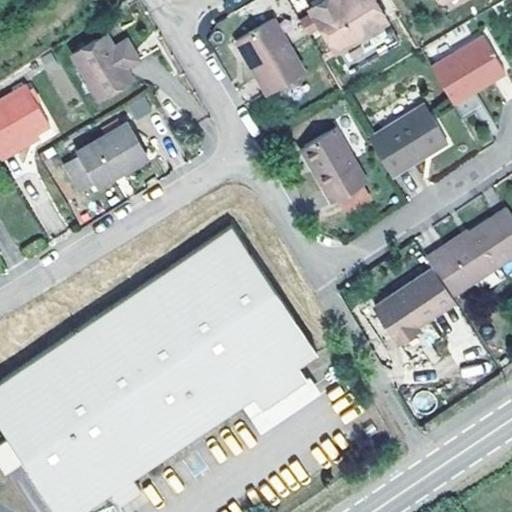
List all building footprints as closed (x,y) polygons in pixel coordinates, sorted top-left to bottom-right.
[(318,0),(310,5),(312,9),(320,23),(346,68),(398,37),(376,0),(318,0)] [(320,23),(312,9),(299,16),(307,30),(320,23)] [(237,36),(267,88),(304,65),(273,14),(237,36)] [(127,24),(78,52),(103,95),(152,67),(145,55),(159,47),(147,27),(133,34),(127,24)] [(480,31),(429,62),(451,99),(502,67),(480,31)] [(16,139),(42,124),(53,118),(31,80),(0,98),(0,148),(3,154),(19,145),(16,139)] [(141,94),(126,106),(136,119),(151,108),(141,94)] [(424,99),(367,134),(390,173),(427,150),(446,138),(424,99)] [(82,147),(102,182),(152,153),(131,118),(82,147)] [(16,139),(19,145),(45,130),(42,124),(16,139)] [(334,125),(304,142),(312,157),(306,161),(309,167),(327,199),(333,196),(359,181),(364,178),(334,125)] [(297,146),(306,161),(312,157),(304,142),(297,146)] [(359,181),(333,196),(341,210),(367,195),(359,181)] [(511,211),(507,204),(475,226),(497,262),(511,252),(511,211)] [(497,262),(475,226),(447,244),(450,247),(431,261),(434,264),(452,292),(471,279),(497,262)] [(227,227),(0,380),(0,421),(9,436),(0,441),(0,461),(4,468),(23,456),(60,511),(73,511),(111,488),(120,499),(138,488),(130,474),(252,393),(261,404),(304,376),(295,363),(312,352),(227,227)] [(452,292),(434,264),(375,304),(401,343),(418,332),(415,327),(420,324),(457,298),(452,292)]
